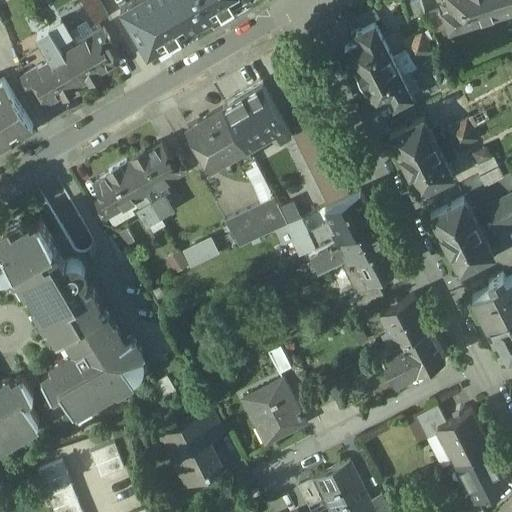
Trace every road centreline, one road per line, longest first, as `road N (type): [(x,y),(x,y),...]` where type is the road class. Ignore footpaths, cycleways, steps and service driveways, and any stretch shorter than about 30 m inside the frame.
road 1 (residential): [(511,422),(300,4)]
road 2 (residential): [(0,182),(300,4)]
